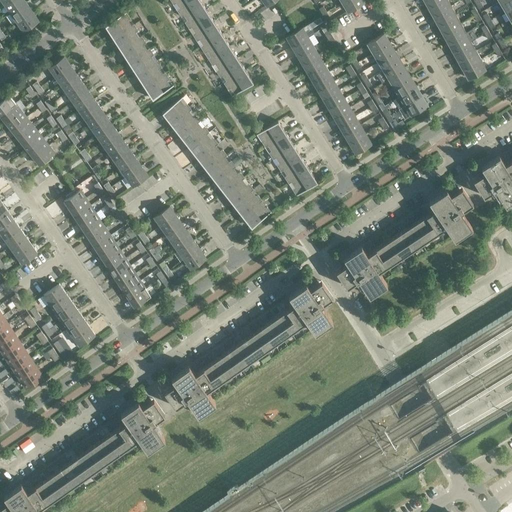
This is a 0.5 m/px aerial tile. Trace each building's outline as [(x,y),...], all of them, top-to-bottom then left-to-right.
[(26,2),(24,0),(11,0),(5,5),(11,13),(26,2)] [(193,0),(170,0),(173,5),(176,3),(179,8),(177,10),(177,11),(193,0)] [(206,9),(199,0),(193,0),(177,11),(181,17),(183,15),(187,20),(184,22),(185,23),(206,9)] [(364,1),(362,0),(344,0),(341,3),(346,12),(364,1)] [(451,5),(447,0),(439,0),(428,6),(433,15),(451,5)] [(511,6),(511,0),(500,0),(500,1),(505,11),(511,6)] [(32,11),(26,2),(11,13),(17,21),(32,11)] [(456,14),(451,5),(433,15),(438,24),(456,14)] [(214,21),(206,9),(185,23),(189,29),(191,27),(195,33),(192,34),(193,35),(214,21)] [(38,19),(32,11),(17,21),(23,30),(38,19)] [(130,18),(126,12),(105,25),(113,38),(134,24),(131,25),(128,20),(130,18)] [(461,23),(456,14),(438,24),(443,33),(461,23)] [(221,33),(214,21),(193,35),(197,41),(199,39),(202,45),(200,46),(200,47),(221,33)] [(466,32),(461,23),(443,33),(448,42),(466,32)] [(138,30),(134,24),(113,38),(121,50),(142,36),(141,36),(139,37),(136,32),(138,30)] [(308,37),(302,27),(286,37),(292,46),(308,37)] [(471,41),(466,32),(448,42),(453,51),(471,41)] [(229,45),(221,33),(200,47),(204,53),(207,51),(210,57),(208,58),(208,59),(229,45)] [(389,43),(383,34),(366,44),(372,53),(389,43)] [(146,43),(142,36),(121,50),(129,62),(150,49),(149,48),(147,49),(143,44),(146,43)] [(313,45),(308,37),(292,46),(297,55),(313,45)] [(476,50),(471,41),(453,51),(458,60),(476,50)] [(394,51),(389,43),(372,53),(377,62),(394,51)] [(237,58),(229,45),(208,59),(212,65),(215,64),(218,69),(216,70),(216,71),(237,58)] [(318,54),(313,45),(297,55),(302,64),(318,54)] [(154,55),(150,49),(129,62),(136,74),(157,61),(157,60),(155,62),(151,56),(154,55)] [(481,59),(476,50),(458,60),(463,69),(481,59)] [(400,60),(394,51),(377,62),(382,71),(400,60)] [(323,63),(318,54),(302,64),(307,72),(323,63)] [(49,67),(55,76),(70,65),(64,57),(49,67)] [(245,70),(237,58),(216,71),(220,77),(222,76),(226,81),(223,83),(224,83),(245,70)] [(486,68),(481,59),(463,69),(463,70),(463,69),(468,78),(486,68)] [(405,69),(400,60),(382,71),(387,79),(405,69)] [(161,67),(157,61),(136,74),(144,86),(165,73),(165,72),(162,74),(159,68),(161,67)] [(329,72),(323,63),(307,72),(313,81),(329,72)] [(76,74),(70,65),(55,76),(61,84),(76,74)] [(410,78),(405,69),(387,79),(393,88),(410,78)] [(253,82),(245,70),(224,83),(228,90),(230,88),(234,94),(232,95),(232,96),(253,82)] [(334,80),(329,72),(313,81),(318,90),(334,80)] [(169,79),(165,73),(144,86),(152,99),(173,85),(170,86),(167,81),(169,79)] [(82,82),(76,74),(61,84),(67,93),(82,82)] [(415,86),(410,78),(393,88),(398,97),(415,86)] [(339,89),(334,80),(318,90),(323,99),(339,89)] [(88,90),(82,82),(67,93),(73,101),(88,90)] [(421,95),(415,86),(398,97),(403,106),(421,95)] [(344,98),(339,89),(323,99),(328,108),(344,98)] [(94,99),(88,90),(73,101),(79,109),(94,99)] [(0,102),(0,114),(15,102),(9,95),(0,102)] [(426,104),(421,95),(403,106),(398,109),(404,118),(426,104)] [(162,112),(171,124),(191,109),(186,103),(184,105),(180,99),(182,98),(182,97),(162,112)] [(350,107),(344,98),(328,108),(334,117),(350,107)] [(100,107),(94,99),(79,109),(84,118),(100,107)] [(21,109),(15,102),(0,114),(0,115),(5,122),(21,109)] [(106,115),(100,107),(84,118),(90,126),(106,115)] [(355,116),(350,107),(334,117),(339,125),(355,116)] [(26,117),(21,109),(5,122),(11,129),(26,117)] [(191,110),(191,109),(171,124),(180,136),(200,120),(195,115),(193,116),(189,111),(191,110)] [(111,124),(106,115),(90,126),(96,134),(111,124)] [(360,125),(355,116),(339,125),(344,134),(360,125)] [(32,124),(26,117),(11,129),(16,136),(32,124)] [(200,121),(200,120),(180,136),(189,147),(209,132),(204,126),(202,128),(198,123),(200,121)] [(286,133),(278,121),(257,134),(257,135),(259,133),(263,139),(261,140),(265,147),(286,133)] [(37,131),(32,124),(16,136),(22,143),(37,131)] [(117,132),(111,124),(96,134),(102,143),(117,132)] [(365,133),(360,125),(344,134),(349,143),(365,133)] [(43,138),(37,131),(22,143),(27,150),(43,138)] [(123,141),(117,132),(102,143),(108,151),(123,141)] [(209,132),(189,147),(198,158),(217,143),(213,137),(211,139),(207,134),(209,132)] [(293,145),(286,133),(265,147),(268,146),(271,151),(269,153),(272,159),(293,145)] [(371,143),(365,133),(349,143),(355,152),(371,143)] [(49,145),(43,138),(27,150),(33,157),(49,145)] [(129,149),(123,141),(108,151),(114,160),(129,149)] [(218,144),(217,143),(198,158),(207,170),(226,154),(222,149),(219,150),(216,145),(218,144)] [(55,152),(49,145),(33,157),(39,165),(42,162),(44,164),(53,158),(51,155),(55,152)] [(301,157),(293,145),(272,159),(273,159),(275,158),(279,163),(276,165),(280,171),(301,157)] [(135,157),(129,149),(114,160),(120,168),(135,157)] [(227,155),(226,154),(207,170),(215,181),(235,166),(231,160),(228,162),(224,157),(227,155)] [(481,166),(483,169),(485,172),(473,179),(483,196),(495,188),(500,196),(505,205),(511,200),(511,159),(505,164),(499,154),(481,166)] [(141,166),(135,157),(120,168),(126,176),(141,166)] [(309,169),(301,157),(280,171),(281,171),(283,170),(287,175),(284,177),(288,183),(309,169)] [(147,174),(141,166),(126,176),(132,185),(147,174)] [(236,166),(235,166),(215,181),(224,193),(244,177),(239,171),(237,173),(233,168),(236,166)] [(317,182),(309,169),(288,183),(288,184),(291,182),(294,187),(292,189),(296,195),(317,182)] [(244,178),(244,177),(224,193),(233,204),(253,189),(248,183),(246,185),(242,180),(244,178)] [(462,187),(450,194),(448,192),(446,188),(428,200),(435,209),(426,215),(437,231),(445,226),(452,235),(454,239),(472,227),(461,210),(472,203),(462,187)] [(64,200),(69,208),(86,197),(80,189),(76,192),(74,189),(66,196),(67,198),(64,200)] [(253,189),(233,204),(242,215),(262,200),(257,194),(255,196),(251,191),(253,189)] [(91,205),(86,197),(69,208),(74,216),(91,205)] [(262,201),(262,200),(242,215),(251,227),(271,212),(266,206),(264,207),(260,202),(262,201)] [(96,212),(91,205),(74,216),(79,223),(96,212)] [(176,215),(169,206),(154,217),(160,225),(176,215)] [(0,227),(13,219),(7,210),(0,215),(0,227)] [(100,220),(96,212),(79,223),(84,231),(100,220)] [(181,223),(176,215),(160,225),(166,234),(181,223)] [(437,231),(426,215),(418,220),(429,237),(437,231)] [(19,227),(13,219),(0,227),(0,235),(2,239),(19,227)] [(105,227),(100,220),(84,231),(89,238),(105,227)] [(429,237),(418,220),(409,226),(420,242),(429,237)] [(187,231),(181,223),(166,234),(172,242),(187,231)] [(420,242),(409,226),(401,232),(412,248),(420,242)] [(25,235),(19,227),(2,239),(8,247),(25,235)] [(110,235),(105,227),(89,238),(94,246),(110,235)] [(193,240),(187,231),(172,242),(178,250),(193,240)] [(412,248),(401,232),(392,238),(403,254),(412,248)] [(31,244),(25,235),(8,247),(14,255),(31,244)] [(116,243),(110,235),(94,246),(99,254),(116,243)] [(403,254),(392,238),(384,243),(395,260),(403,254)] [(199,248),(193,240),(178,250),(184,259),(199,248)] [(120,250),(116,243),(99,254),(104,261),(120,250)] [(395,260),(384,243),(375,249),(386,265),(395,260)] [(37,252),(31,244),(14,255),(20,264),(37,252)] [(343,257),(346,260),(347,263),(336,270),(346,287),(358,279),(363,286),(369,295),(386,283),(384,280),(378,271),(386,265),(375,249),(367,254),(361,245),(343,257)] [(205,257),(199,248),(184,259),(190,268),(205,257)] [(125,258),(120,250),(104,261),(109,269),(125,258)] [(130,265),(125,258),(109,269),(114,276),(130,265)] [(135,273),(130,265),(114,276),(119,284),(135,273)] [(140,280),(135,273),(119,284),(124,291),(140,280)] [(145,288),(140,280),(124,291),(129,299),(145,288)] [(321,280),(310,288),(306,283),(288,295),(295,304),(287,309),(298,326),(306,320),(312,329),(330,317),(321,304),(332,296),(321,280)] [(9,285),(5,281),(0,284),(4,289),(9,285)] [(65,292),(59,283),(42,295),(48,304),(65,292)] [(12,290),(9,285),(4,289),(7,294),(12,290)] [(150,296),(145,288),(129,299),(134,307),(150,296)] [(71,301),(65,292),(48,304),(54,312),(71,301)] [(21,302),(17,297),(12,301),(15,306),(21,302)] [(77,309),(71,301),(54,312),(60,321),(77,309)] [(24,307),(21,302),(15,306),(19,311),(24,307)] [(83,317),(77,309),(60,321),(66,329),(83,317)] [(298,326),(287,309),(278,315),(290,331),(298,326)] [(33,319),(29,314),(24,318),(27,323),(33,319)] [(0,328),(8,324),(3,315),(0,316),(0,328)] [(290,331),(278,315),(270,321),(281,337),(290,331)] [(89,326),(83,317),(66,329),(72,337),(89,326)] [(36,324),(33,319),(27,323),(31,328),(36,324)] [(281,337),(270,321),(262,327),(273,343),(281,337)] [(0,341),(14,332),(8,324),(0,328),(0,341)] [(95,334),(89,326),(72,337),(78,346),(95,334)] [(273,343),(262,327),(253,333),(265,349),(273,343)] [(44,336),(41,331),(36,335),(39,339),(44,336)] [(20,341),(14,332),(0,341),(0,347),(3,352),(20,341)] [(265,349),(253,333),(245,339),(256,355),(265,349)] [(48,341),(44,336),(39,339),(42,344),(48,341)] [(256,355),(245,339),(236,345),(248,361),(256,355)] [(25,349),(20,341),(3,352),(8,360),(25,349)] [(248,361),(236,345),(228,351),(239,367),(248,361)] [(56,352),(53,348),(47,351),(51,356),(56,352)] [(31,358),(25,349),(8,360),(14,369),(31,358)] [(239,367),(228,351),(220,356),(231,373),(239,367)] [(59,357),(56,352),(51,356),(54,361),(59,357)] [(261,361),(263,364),(271,358),(269,355),(261,361)] [(231,373),(220,356),(211,362),(223,378),(231,373)] [(36,366),(31,358),(14,369),(19,377),(36,366)] [(223,378),(211,362),(203,368),(214,384),(223,378)] [(171,377),(174,380),(175,383),(164,391),(175,407),(177,406),(177,405),(187,399),(198,415),(215,403),(206,390),(214,384),(203,368),(195,374),(189,365),(171,377)] [(42,375),(36,366),(19,377),(25,386),(42,375)] [(153,398),(142,406),(138,400),(121,413),(127,422),(119,427),(130,443),(138,438),(147,450),(164,438),(153,422),(165,414),(153,398)] [(130,443),(119,427),(111,433),(122,449),(130,443)] [(122,449),(111,433),(102,439),(114,455),(122,449)] [(114,455),(102,439),(94,445),(105,461),(114,455)] [(105,461),(94,445),(86,451),(97,467),(105,461)] [(97,467),(86,451),(77,457),(88,473),(97,467)] [(88,473),(77,457),(69,463),(80,479),(88,473)] [(80,479),(69,463),(60,469),(72,485),(80,479)] [(72,485),(60,469),(52,474),(63,491),(72,485)] [(63,491),(52,474),(44,480),(55,496),(63,491)] [(55,496),(44,480),(35,486),(47,502),(55,496)] [(4,495),(6,498),(8,501),(0,506),(0,511),(41,511),(39,508),(47,502),(35,486),(27,492),(21,483),(4,495)]
